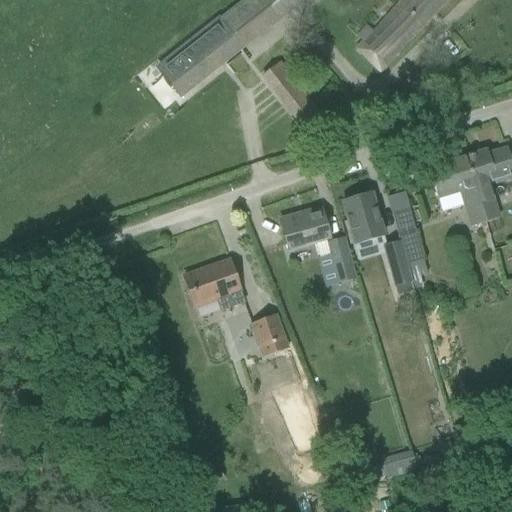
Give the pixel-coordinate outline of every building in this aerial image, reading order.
[(179,97),(281,17),(267,0),(244,0),(157,69),(179,97)] [(357,39),(362,45),(356,51),(379,73),(446,0),(403,0),(372,35),(366,29),(357,39)] [(288,122),(308,112),(281,62),(262,72),(288,122)] [(511,179),(511,167),(506,149),(487,155),(486,151),(465,157),(484,224),(485,226),(499,222),(487,185),(494,183),(495,185),(511,179)] [(484,224),(465,157),(443,164),(444,167),(429,172),(437,201),(452,196),(461,193),(472,228),(484,224)] [(342,203),(353,242),(382,233),(370,195),(342,203)] [(302,215),(304,220),(281,227),(288,252),(329,240),(320,210),(302,215)] [(427,274),(414,232),(398,237),(400,243),(398,243),(409,279),(427,274)] [(326,245),(337,284),(355,279),(343,240),(326,245)] [(409,279),(398,243),(382,248),(394,288),(410,284),(409,279)] [(244,304),(229,262),(184,279),(194,309),(217,301),(221,312),(244,304)] [(250,325),(261,357),(286,349),(274,316),(250,325)] [(372,344),(359,348),(371,392),(384,388),(372,344)] [(358,348),(348,351),(354,371),(363,368),(358,348)] [(281,383),(266,388),(285,439),(300,433),(297,424),(311,418),(293,369),(278,374),(281,383)] [(477,447),(463,450),(465,461),(479,458),(477,447)] [(415,473),(409,453),(379,461),(385,481),(415,473)] [(386,502),(376,504),(378,511),(388,509),(386,502)]
